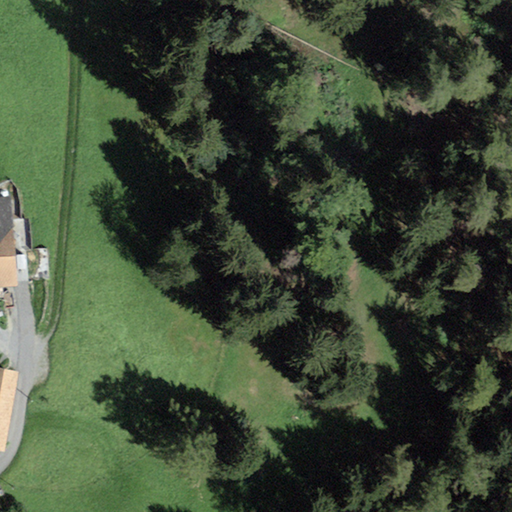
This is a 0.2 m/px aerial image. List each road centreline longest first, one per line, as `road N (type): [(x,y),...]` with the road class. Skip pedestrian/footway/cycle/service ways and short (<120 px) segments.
road 1 (track): [(25,349),(59,310),(78,0)]
road 2 (unclassified): [(0,458),(25,371),(11,199)]
